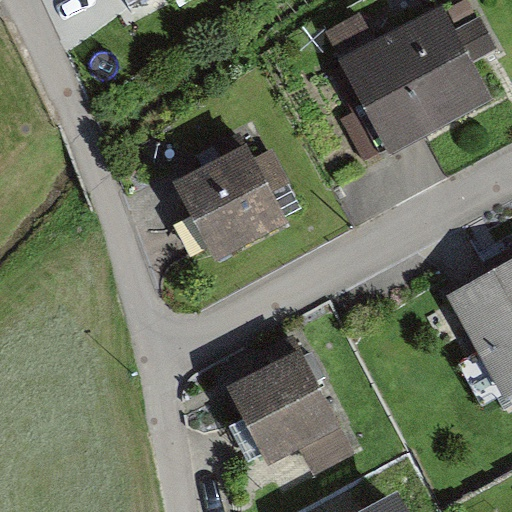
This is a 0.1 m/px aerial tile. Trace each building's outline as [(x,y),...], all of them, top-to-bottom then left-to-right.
[(116,0),(122,11),(144,0),(172,0),(179,13),(205,0),(116,0)] [(453,14),(355,61),(398,151),(496,103),(453,14)] [(264,155),(193,186),(228,265),(299,233),(264,155)] [(511,280),(465,306),(511,393),(511,280)] [(315,355),(247,387),(286,470),(312,458),(323,480),(364,461),(315,355)]
